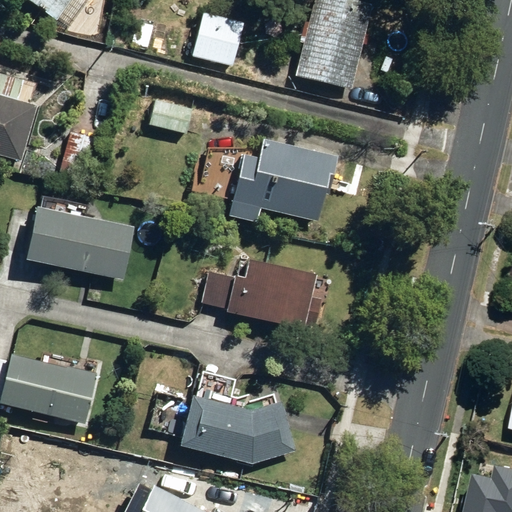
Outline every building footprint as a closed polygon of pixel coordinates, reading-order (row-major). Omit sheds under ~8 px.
[(14,0),(62,33),(85,0),(84,0),(14,0)] [(302,0),(286,78),(344,90),(361,6),(330,0),(302,0)] [(183,57),(225,67),(235,23),(192,15),(183,57)] [(125,47),(142,50),(146,26),(130,22),(125,47)] [(0,157),(17,162),(33,106),(13,101),(19,82),(0,76),(0,157)] [(139,128),(181,137),(187,109),(144,100),(139,128)] [(55,165),(83,173),(90,139),(63,132),(55,165)] [(216,218),(246,225),(248,211),(308,223),(317,177),(321,177),(325,159),(247,142),(243,160),(230,158),(216,218)] [(123,228),(21,208),(10,262),(113,282),(123,228)] [(214,316),(294,332),(296,324),(306,327),(312,300),(301,298),(305,276),(236,263),(233,278),(199,271),(193,305),(215,309),(214,316)] [(0,406),(76,424),(86,376),(0,356),(0,406)] [(511,388),(502,431),(511,432),(511,388)] [(165,449),(241,466),(287,452),(272,404),(241,413),(176,399),(165,449)] [(479,493),(489,457),(470,452),(460,488),(479,493)] [(125,511),(191,511),(201,492),(165,475),(154,497),(137,489),(125,511)]
